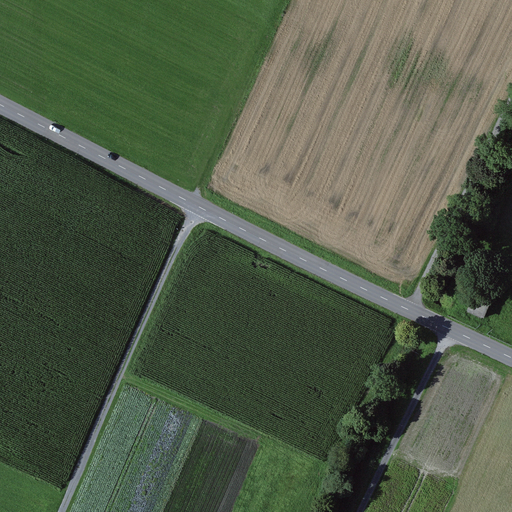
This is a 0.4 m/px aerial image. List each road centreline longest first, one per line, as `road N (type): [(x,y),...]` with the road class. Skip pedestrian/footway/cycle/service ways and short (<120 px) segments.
road 1 (secondary): [(511,358),(0,104)]
road 2 (track): [(198,206),(62,511)]
road 3 (track): [(511,94),(411,311)]
road 4 (track): [(450,329),(362,511)]
